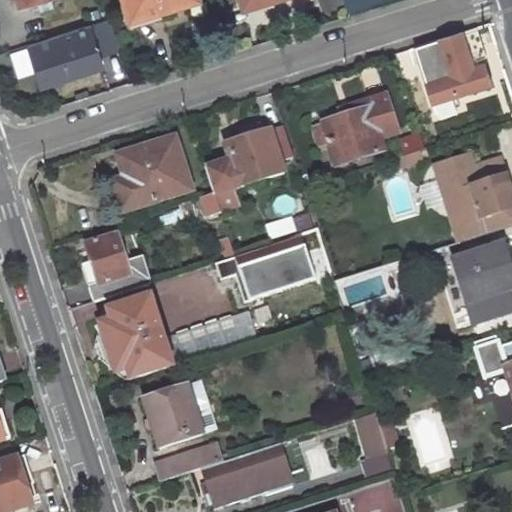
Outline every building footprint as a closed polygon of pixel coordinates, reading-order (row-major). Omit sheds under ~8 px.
[(198,0),(125,0),(138,39),(204,18),(198,0)] [(343,2),(342,0),(319,0),(323,9),(343,2)] [(115,17),(27,46),(42,92),(109,70),(105,60),(127,52),(115,17)] [(437,36),(456,90),(490,79),(484,59),(473,63),(471,57),(486,51),(476,23),(437,36)] [(334,160),(380,145),(377,135),(395,129),(383,91),(365,96),(367,103),(339,112),(321,118),(321,121),(327,138),(334,160)] [(339,112),(367,103),(365,96),(337,105),(339,112)] [(256,121),(245,124),(248,133),(259,129),(256,121)] [(314,123),(320,141),(327,138),(321,121),(314,123)] [(216,193),(283,171),(279,157),(291,153),(281,122),(259,129),(248,133),(220,142),(226,157),(205,164),(214,191),(215,193),(216,193)] [(420,130),(385,141),(390,157),(425,146),(420,130)] [(133,205),(188,187),(172,136),(116,153),(123,174),(133,205)] [(431,165),(457,241),(511,222),(511,213),(493,157),(462,166),(458,155),(431,165)] [(111,179),(121,208),(133,205),(123,174),(111,179)] [(200,196),(207,215),(209,214),(219,210),(221,209),(216,193),(215,193),(214,191),(200,196)] [(209,214),(223,258),(233,254),(219,210),(209,214)] [(328,268),(315,228),(289,237),(293,247),(294,247),(300,245),(309,274),(328,268)] [(92,299),(150,280),(141,252),(126,257),(117,231),(84,242),(89,256),(79,259),(92,299)] [(452,256),(472,320),(504,310),(498,291),(511,286),(511,251),(508,238),(452,256)] [(294,247),(309,293),(334,285),(328,268),(309,274),(300,245),(294,247)] [(511,307),(511,286),(498,291),(504,310),(511,307)] [(103,322),(117,366),(125,363),(130,376),(168,364),(146,296),(109,308),(112,319),(103,322)] [(181,360),(253,337),(245,310),(173,332),(181,360)] [(511,340),(499,345),(505,365),(503,366),(511,393),(511,340)] [(184,385),(141,398),(157,446),(200,433),(184,385)] [(355,416),(367,456),(360,459),(365,478),(390,470),(383,446),(377,424),(378,424),(373,410),(355,416)] [(396,442),(390,421),(378,424),(377,424),(383,446),(396,442)] [(277,441),(210,463),(201,466),(213,503),(261,487),(259,482),(286,473),(277,441)] [(196,448),(152,463),(158,480),(201,466),(197,451),(196,448)] [(197,451),(201,466),(210,463),(205,449),(197,451)] [(14,456),(0,461),(0,510),(30,501),(14,456)] [(286,473),(259,482),(261,487),(262,492),(289,482),(286,473)]
